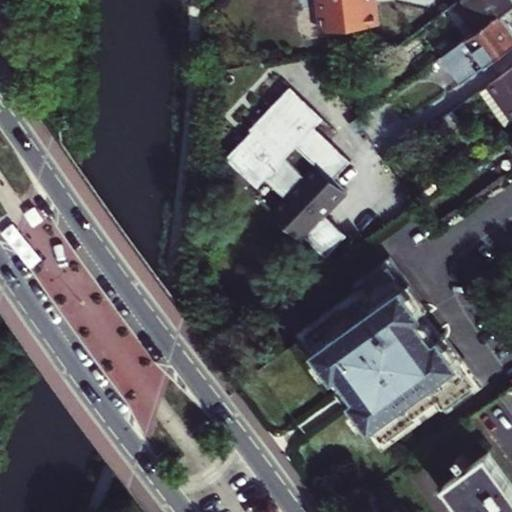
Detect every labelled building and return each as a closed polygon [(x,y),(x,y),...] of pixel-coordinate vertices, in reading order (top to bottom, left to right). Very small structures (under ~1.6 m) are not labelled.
[(372,0),(318,0),(323,32),(378,25),(376,7),(373,7),(372,0)] [(511,0),(458,0),(479,28),(501,12),(511,3),(511,0)] [(443,55),(462,82),(489,62),(489,61),(511,44),(511,26),(501,12),(479,28),(443,55)] [(511,66),(478,92),(505,129),(511,123),(511,66)] [(254,126),(228,152),(258,182),(267,174),(287,194),(273,208),(301,234),(304,231),(326,253),(344,235),(322,213),(344,190),(331,178),(349,160),(314,126),(322,117),(290,85),(252,124),(254,126)] [(511,161),(511,141),(502,149),(511,161)] [(354,283),(358,288),(390,265),(405,287),(411,283),(391,256),(354,283)] [(383,440),(439,399),(443,405),(443,406),(475,382),(459,360),(442,337),(436,341),(418,316),(424,312),(405,287),(390,265),(358,288),(358,289),(363,295),(307,336),(301,340),(337,391),(344,387),(356,404),(350,408),(376,445),(383,440)] [(429,308),(411,283),(405,287),(424,312),(429,308)] [(303,330),(307,336),(363,295),(358,289),(303,330)] [(436,341),(442,337),(424,312),(418,316),(436,341)] [(447,333),(442,337),(459,360),(464,357),(447,333)] [(485,385),(464,357),(459,360),(475,382),(443,406),(448,412),(485,385)] [(511,388),(502,396),(508,405),(511,410),(511,388)] [(443,405),(439,399),(383,440),(387,446),(443,405)] [(445,486),(464,511),(511,511),(511,486),(489,455),(445,486)]
